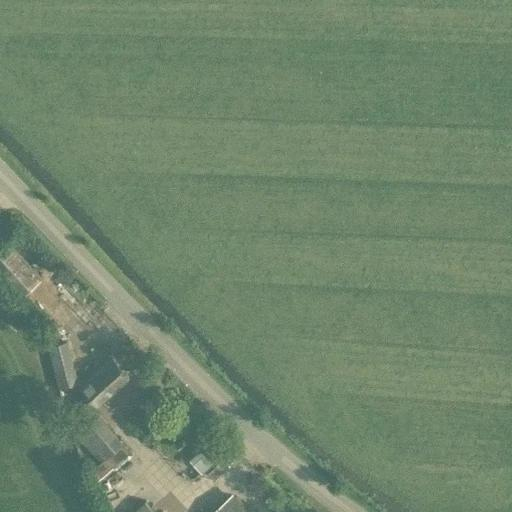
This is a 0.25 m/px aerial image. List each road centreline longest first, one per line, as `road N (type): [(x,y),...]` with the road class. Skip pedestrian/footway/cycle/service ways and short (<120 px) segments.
road 1 (unclassified): [(370,511),(261,427),(0,161)]
road 2 (unknown): [(261,427),(200,500),(180,498),(114,410),(176,341)]
